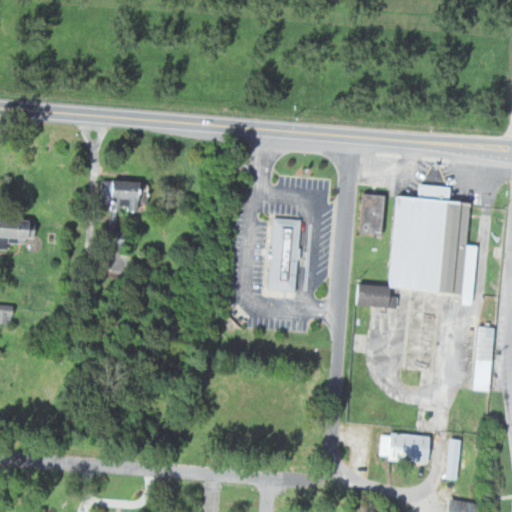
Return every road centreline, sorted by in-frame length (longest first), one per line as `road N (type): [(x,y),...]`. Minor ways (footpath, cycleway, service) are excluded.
road 1 (residential): [(0,455),(266,475),(330,468),(355,137)]
road 2 (secondary): [(511,149),(0,107)]
